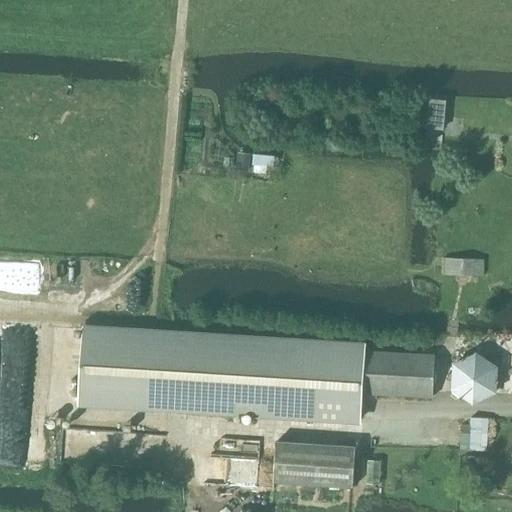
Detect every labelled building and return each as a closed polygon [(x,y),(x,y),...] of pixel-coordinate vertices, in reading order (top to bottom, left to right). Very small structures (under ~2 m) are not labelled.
[(445,99),(425,98),(423,127),(442,130),(445,99)] [(483,257),(442,257),(442,274),(484,275),(483,257)] [(367,350),(84,333),(80,397),(336,413),(338,378),(366,379),(367,350)] [(366,379),(365,392),(432,396),(434,353),(367,350),(366,379)] [(489,418),(470,417),(468,450),(487,451),(489,418)] [(356,446),(275,441),(273,482),(353,486),(356,446)]
